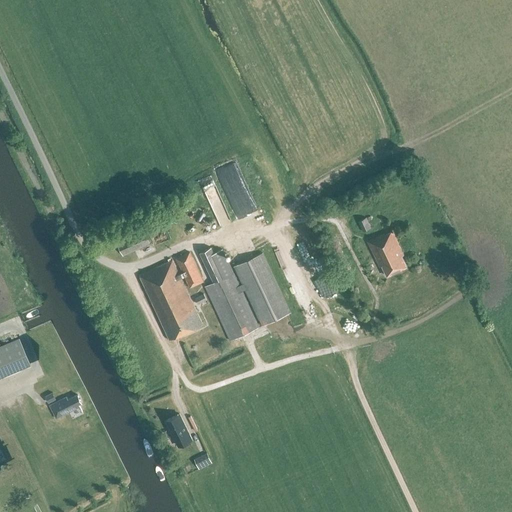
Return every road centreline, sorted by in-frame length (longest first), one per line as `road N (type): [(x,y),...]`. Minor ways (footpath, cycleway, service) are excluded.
road 1 (unclassified): [(0,74),(82,243)]
road 2 (track): [(419,511),(341,349)]
